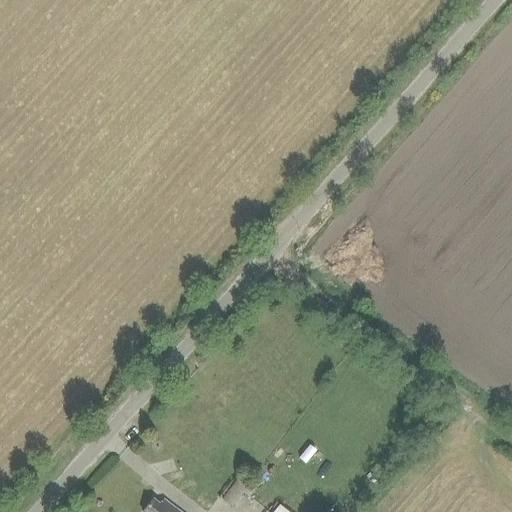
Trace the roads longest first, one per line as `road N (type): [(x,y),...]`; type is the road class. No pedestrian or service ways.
road 1 (unclassified): [(35,511),(496,0)]
road 2 (track): [(511,438),(270,254)]
